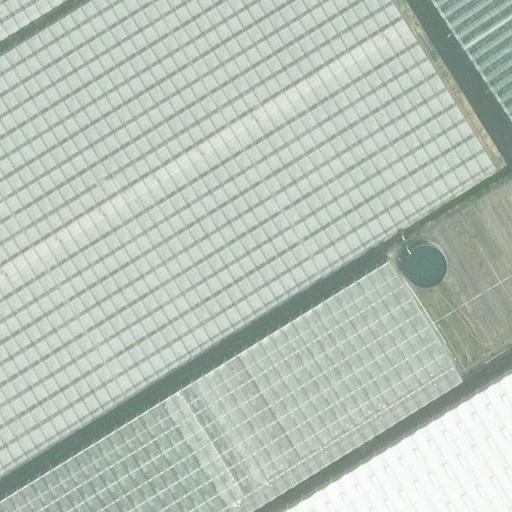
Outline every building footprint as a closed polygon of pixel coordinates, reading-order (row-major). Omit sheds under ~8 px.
[(0,470),(296,287),(495,165),(401,13),(393,0),(84,0),(0,52),(0,470)] [(0,0),(0,37),(60,0),(0,0)] [(511,0),(431,0),(511,121),(511,0)] [(0,497),(0,511),(244,511),(462,378),(387,257),(172,391),(0,497)] [(511,511),(511,368),(275,511),(511,511)]
